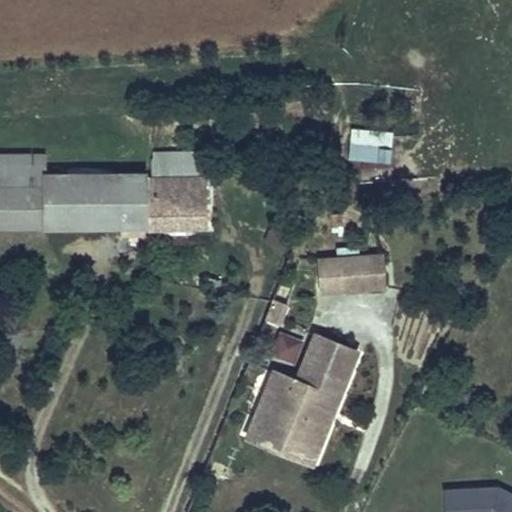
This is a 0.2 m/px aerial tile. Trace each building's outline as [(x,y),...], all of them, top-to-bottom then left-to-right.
[(220,128),(289,127),(290,109),(220,111),(220,128)] [(393,163),(394,131),(352,129),(350,161),(393,163)] [(207,226),(206,178),(206,152),(153,152),(153,178),(145,178),(145,173),(120,173),(121,227),(146,226),(207,226)] [(0,186),(44,186),(43,174),(43,154),(0,154),(0,186)] [(69,227),(69,173),(43,174),(44,186),(44,227),(69,227)] [(121,227),(120,173),(69,173),(69,227),(121,227)] [(0,227),(44,227),(44,186),(0,186),(0,227)] [(385,259),(346,261),(348,291),(386,289),(385,259)] [(346,261),(325,263),(326,293),(348,291),(346,261)] [(299,364),(304,337),(280,333),(276,361),(299,364)] [(358,354),(318,338),(299,384),(276,375),(254,429),(275,437),(278,429),(300,438),(297,447),(318,455),(330,424),(323,422),(330,405),(337,408),(358,354)] [(337,408),(330,405),(323,422),(330,424),(337,408)] [(275,437),(254,429),(250,438),(314,464),(318,455),(297,447),(300,438),(278,429),(275,437)] [(445,491),(445,511),(511,511),(511,495),(499,489),(445,491)]
